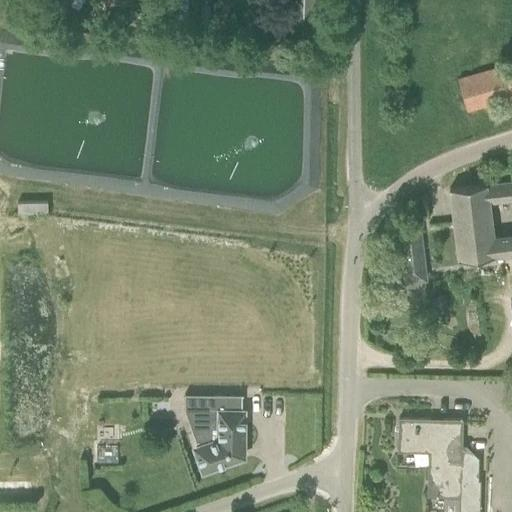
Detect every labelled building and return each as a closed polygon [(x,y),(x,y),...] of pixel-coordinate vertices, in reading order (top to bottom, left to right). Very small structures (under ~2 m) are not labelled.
[(511,66),(459,82),(468,113),(511,99),(511,66)] [(511,180),(450,188),(458,259),(511,253),(511,180)] [(18,213),(48,213),(48,202),(18,202),(18,213)] [(417,280),(426,279),(420,229),(399,231),(404,269),(398,270),(400,287),(418,285),(417,280)] [(219,410),(219,418),(219,439),(195,447),(203,471),(244,456),(244,410),(219,410)] [(466,446),(462,446),(463,419),(399,417),(398,451),(429,451),(428,495),(459,496),(459,511),(479,511),(480,479),(477,479),(477,458),(465,458),(466,446)]
